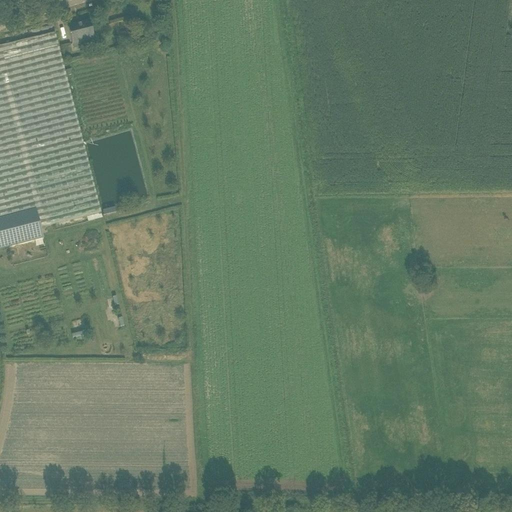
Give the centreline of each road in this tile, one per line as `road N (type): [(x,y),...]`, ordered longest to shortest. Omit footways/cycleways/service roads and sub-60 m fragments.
road 1 (track): [(511,511),(0,504)]
road 2 (track): [(171,0),(204,508)]
